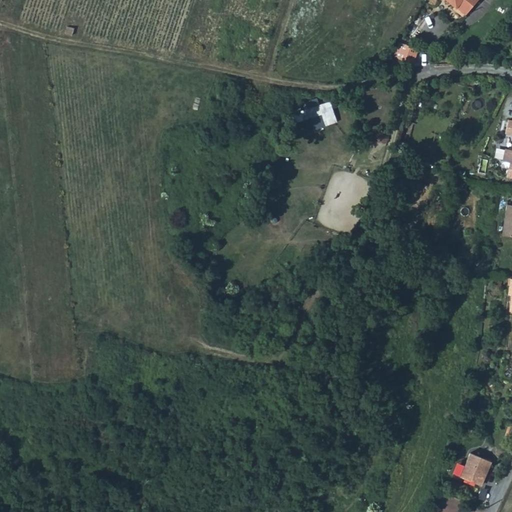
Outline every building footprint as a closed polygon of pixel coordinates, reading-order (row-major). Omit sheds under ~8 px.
[(446,0),(465,14),(477,0),(446,0)] [(412,24),(424,31),(433,17),(422,10),(412,24)] [(408,24),(406,27),(420,36),(424,31),(412,24),(410,27),(408,24)] [(398,43),(392,57),(401,60),(399,65),(405,67),(407,61),(413,63),(417,50),(398,43)] [(306,109),(311,119),(321,115),(326,128),(340,122),(334,109),(330,111),(326,101),(306,109)] [(378,145),(388,144),(388,132),(378,132),(378,134),(372,134),(372,142),(378,142),(378,145)] [(494,462),(474,453),(463,476),(483,486),(494,462)]
